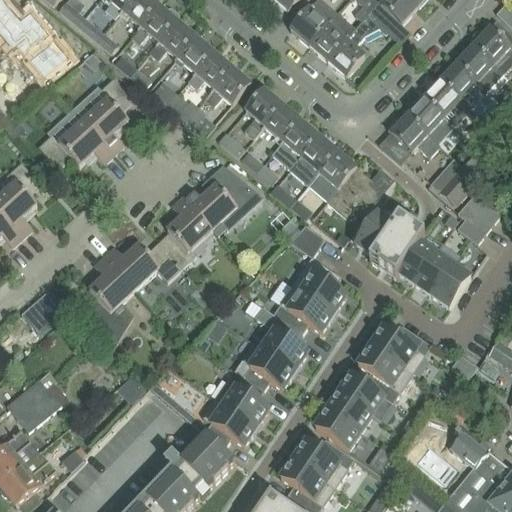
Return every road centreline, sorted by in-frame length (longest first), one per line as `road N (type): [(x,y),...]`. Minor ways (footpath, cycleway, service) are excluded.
road 1 (residential): [(203,0),(338,109),(359,109),(376,97),(469,0)]
road 2 (residential): [(231,511),(376,294)]
road 3 (residential): [(0,310),(56,271),(87,226),(155,158)]
road 4 (residential): [(376,294),(449,345),(504,269)]
